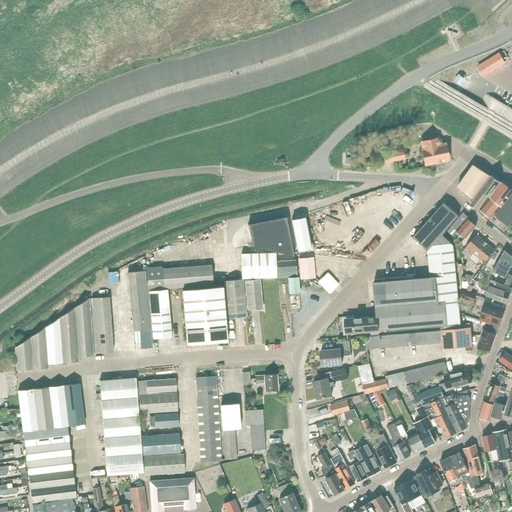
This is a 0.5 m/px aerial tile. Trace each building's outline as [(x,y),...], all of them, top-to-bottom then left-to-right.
[(499,54),(479,67),(484,76),(504,63),(499,54)] [(465,79),(465,78),(459,74),(454,80),(460,85),(465,79)] [(441,145),(440,139),(439,138),(421,142),(423,149),(421,150),(425,165),(449,159),(445,144),(441,145)] [(385,164),(406,160),(404,150),(384,154),(385,164)] [(363,170),(373,170),(373,161),(363,161),(363,170)] [(474,198),(490,176),(474,165),(459,185),(459,187),(474,198)] [(490,176),(474,198),(475,199),(471,203),(479,210),(502,182),(492,175),(491,176),(490,176)] [(505,201),(511,193),(511,189),(511,188),(503,181),(492,195),(501,202),(503,199),(505,201)] [(509,227),(511,224),(511,223),(511,194),(495,215),(509,227)] [(480,209),(481,210),(491,218),(501,206),(490,197),(480,209)] [(459,216),(444,203),(413,237),(428,250),(430,277),(374,282),(377,317),(375,317),(374,316),(370,317),(371,318),(355,319),(355,316),(343,317),(344,327),(347,327),(347,334),(348,334),(348,333),(371,331),(372,335),(379,334),(379,330),(441,325),(441,330),(442,330),(443,348),(454,347),(466,345),(467,351),(473,350),(471,327),(461,328),(460,323),(461,323),(454,245),(442,235),(459,216)] [(476,226),(474,224),(467,219),(469,217),(463,212),(451,226),(452,226),(448,231),(454,236),(458,232),(465,238),(476,226)] [(264,221),(269,250),(294,256),(286,217),(264,221)] [(302,218),(292,220),(299,255),(309,253),(307,241),(303,224),(302,218)] [(253,246),(269,250),(264,221),(248,225),(253,246)] [(466,248),(485,263),(495,250),(477,235),(466,248)] [(499,262),(494,271),(505,277),(511,263),(511,256),(505,251),(499,262)] [(296,260),(276,261),(275,253),(240,255),(242,280),(277,278),(297,277),(296,260)] [(395,266),(401,262),(395,253),(389,256),(395,266)] [(301,278),(315,277),(313,258),(299,259),(301,278)] [(164,289),(213,286),(211,266),(162,269),(162,267),(147,268),(148,290),(164,289)] [(490,279),(488,285),(511,293),(511,290),(511,270),(507,281),(500,278),(498,282),(490,279)] [(129,284),(146,282),(145,271),(128,272),(129,284)] [(329,293),(339,284),(328,273),(318,282),(329,293)] [(298,278),(288,279),(289,294),(299,293),(298,278)] [(248,311),(259,310),(264,309),(262,279),(247,281),(248,311)] [(228,320),(246,318),(247,318),(245,280),(226,282),(228,320)] [(148,292),(148,290),(147,283),(146,283),(146,282),(129,284),(130,294),(148,292)] [(490,286),(483,284),(481,289),(488,292),(486,296),(494,298),(494,299),(507,304),(511,294),(510,294),(511,293),(496,288),(490,286)] [(182,290),(187,345),(227,341),(223,287),(182,290)] [(460,297),(475,302),(477,295),(463,290),(460,297)] [(149,292),(153,339),(172,337),(168,291),(149,292)] [(149,301),(148,299),(148,292),(130,294),(131,303),(149,301)] [(92,308),(109,307),(109,297),(91,299),(92,308)] [(93,355),(93,354),(89,298),(74,308),(78,357),(93,355)] [(149,311),(149,305),(149,301),(131,303),(131,312),(149,311)] [(480,321),(499,328),(506,308),(487,301),(480,321)] [(110,316),(109,307),(92,308),(92,318),(110,316)] [(78,361),(78,357),(74,308),(59,318),(63,363),(78,361)] [(150,320),(150,313),(149,311),(131,312),(132,321),(150,320)] [(93,327),(111,325),(110,316),(92,318),(93,327)] [(47,364),(63,363),(59,318),(45,327),(47,364)] [(151,330),(150,321),(150,320),(132,321),(133,332),(139,331),(149,330),(151,330)] [(111,334),(111,325),(93,327),(94,336),(111,334)] [(48,368),(47,364),(45,327),(30,337),(32,369),(48,368)] [(496,335),(498,330),(490,327),(488,332),(484,331),(477,347),(490,352),(496,335)] [(149,330),(139,331),(141,349),(151,348),(149,330)] [(95,345),(112,343),(111,334),(94,336),(95,345)] [(397,347),(410,345),(409,334),(396,335),(397,347)] [(17,370),(32,369),(30,337),(15,347),(17,370)] [(366,349),(379,348),(378,337),(365,338),(366,349)] [(341,356),(351,355),(350,341),(337,342),(337,349),(321,350),(322,365),(342,364),(341,356)] [(113,352),(112,343),(95,345),(95,354),(113,352)] [(511,369),(511,356),(506,352),(500,361),(511,369)] [(442,375),(448,374),(445,361),(439,363),(442,375)] [(442,375),(439,363),(433,364),(436,377),(442,375)] [(370,364),(358,367),(360,372),(371,370),(370,364)] [(430,378),(436,377),(433,364),(427,366),(430,378)] [(430,378),(427,366),(421,367),(424,380),(430,378)] [(418,381),(424,380),(421,367),(415,369),(418,381)] [(334,382),(348,378),(346,368),(326,373),(328,378),(313,382),(318,399),(331,395),(329,387),(335,386),(334,382)] [(418,381),(415,369),(409,370),(412,383),(418,381)] [(371,370),(360,372),(363,385),(375,382),(371,370)] [(406,384),(412,383),(409,370),(403,372),(406,384)] [(440,384),(441,386),(442,389),(448,388),(472,383),(469,370),(445,376),(446,382),(440,384)] [(243,385),(244,385),(250,384),(250,372),(242,372),(243,385)] [(401,386),(406,384),(403,372),(398,373),(401,386)] [(396,387),(401,386),(398,373),(392,375),(396,387)] [(264,391),(277,390),(276,374),(264,375),(254,376),(255,384),(264,383),(264,391)] [(486,398),(495,402),(501,384),(505,376),(500,374),(497,384),(491,382),(486,398)] [(386,376),(387,378),(389,389),(396,387),(392,375),(386,376)] [(196,386),(216,385),(215,376),(195,378),(196,386)] [(122,398),(137,397),(135,378),(120,379),(122,398)] [(387,378),(375,382),(363,385),(366,394),(389,389),(387,378)] [(101,400),(122,398),(120,379),(99,381),(101,400)] [(148,394),(148,392),(176,391),(175,379),(145,381),(138,381),(138,395),(148,394)] [(63,385),(69,425),(84,423),(79,383),(63,385)] [(53,427),(69,425),(63,385),(48,387),(53,427)] [(196,395),(216,393),(216,385),(196,386),(196,395)] [(445,397),(442,389),(441,386),(420,394),(424,405),(434,400),(435,402),(441,399),(445,397)] [(38,429),(53,427),(48,387),(33,389),(38,429)] [(23,431),(38,429),(33,389),(18,391),(23,431)] [(398,397),(393,389),(386,393),(390,401),(398,397)] [(470,399),(468,391),(468,390),(451,395),(445,397),(441,399),(457,432),(467,427),(464,421),(469,418),(470,399)] [(379,391),(375,394),(379,402),(384,400),(379,391)] [(140,413),(177,411),(176,393),(148,394),(138,395),(140,413)] [(197,403),(217,402),(216,393),(196,395),(197,403)] [(506,405),(501,403),(502,401),(503,401),(505,394),(499,393),(496,402),(495,402),(495,404),(491,415),(502,418),(506,405)] [(102,419),(138,416),(137,397),(122,398),(101,400),(102,419)] [(457,432),(441,399),(435,402),(431,403),(438,417),(433,419),(437,426),(440,424),(446,437),(457,432)] [(422,400),(414,403),(417,409),(424,405),(422,400)] [(347,401),(331,405),(334,416),(350,411),(347,401)] [(491,415),(495,404),(484,401),(479,416),(490,420),(491,415)] [(198,412),(217,410),(217,402),(197,403),(198,412)] [(237,458),(235,429),(240,428),(239,404),(221,405),(223,430),(225,459),(237,458)] [(416,409),(422,420),(429,416),(424,405),(417,409),(416,409)] [(265,449),(264,424),(263,409),(245,411),(246,425),(250,425),(252,450),(265,449)] [(198,420),(218,419),(217,410),(198,412),(198,420)] [(155,428),(179,426),(178,413),(154,414),(155,428)] [(103,437),(140,435),(138,416),(102,419),(103,437)] [(199,428),(218,427),(218,419),(198,420),(199,428)] [(362,422),(366,431),(372,429),(368,419),(362,422)] [(428,427),(425,429),(421,420),(414,424),(418,432),(425,448),(436,442),(428,427)] [(397,426),(398,426),(396,423),(388,427),(393,439),(390,440),(394,447),(400,460),(410,455),(404,442),(402,438),(397,426)] [(408,435),(406,433),(407,433),(403,424),(398,426),(397,426),(402,438),(408,435)] [(70,441),(70,440),(68,426),(24,432),(25,446),(70,441)] [(199,437),(219,436),(218,427),(199,428),(199,437)] [(506,430),(494,432),(500,460),(511,457),(510,449),(508,450),(507,447),(510,446),(506,430)] [(415,453),(425,448),(418,432),(407,437),(415,453)] [(178,433),(143,436),(141,436),(143,454),(180,452),(178,433)] [(397,462),(388,446),(389,445),(384,434),(378,437),(380,442),(374,445),(377,451),(386,468),(397,462)] [(105,456),(141,453),(140,435),(103,437),(105,456)] [(483,437),(484,443),(486,451),(491,450),(493,461),(499,459),(493,435),(483,437)] [(200,445),(220,444),(219,436),(199,437),(200,445)] [(71,455),(71,454),(70,441),(25,446),(27,461),(71,455)] [(200,454),(220,452),(220,444),(200,445),(200,454)] [(368,444),(356,450),(369,476),(380,471),(372,454),(368,444)] [(478,478),(478,474),(484,472),(476,445),(464,449),(471,473),(475,485),(480,484),(478,478)] [(367,477),(359,462),(354,451),(348,454),(353,465),(350,467),(358,482),(367,477)] [(200,454),(201,462),(201,463),(221,461),(220,452),(200,454)] [(336,474),(337,473),(325,452),(318,457),(324,468),(321,470),(326,479),(334,495),(345,489),(336,474)] [(106,475),(131,473),(143,472),(141,453),(105,456),(106,475)] [(347,466),(344,460),(341,453),(331,459),(336,467),(338,466),(339,467),(335,469),(337,473),(346,489),(355,483),(347,468),(347,466)] [(475,487),(467,468),(460,453),(451,456),(461,477),(462,481),(467,479),(471,488),(475,487)] [(144,475),(184,472),(183,454),(143,457),(144,475)] [(277,464),(280,458),(273,454),(270,460),(277,464)] [(73,470),(73,468),(71,455),(27,461),(29,475),(73,470)] [(449,481),(461,477),(451,456),(440,461),(449,481)] [(419,473),(419,474),(415,476),(426,497),(440,490),(439,486),(443,484),(437,472),(433,474),(430,469),(426,471),(426,470),(419,473)] [(75,483),(75,482),(73,470),(29,475),(31,488),(75,483)] [(184,509),(196,508),(194,478),(150,481),(152,511),(164,510),(164,507),(184,505),(184,509)] [(401,504),(405,511),(412,511),(408,502),(421,495),(413,479),(394,488),(402,504),(401,504)] [(77,497),(76,492),(75,483),(31,488),(32,502),(77,497)] [(488,494),(494,492),(491,483),(476,488),(482,506),(489,497),(488,494)] [(284,511),(292,511),(299,510),(292,493),(291,493),(287,484),(278,487),(282,497),(279,498),(284,511)] [(98,486),(93,487),(96,503),(98,511),(110,511),(109,508),(103,510),(100,499),(98,486)] [(0,494),(2,495),(2,496),(17,493),(16,487),(12,488),(8,489),(0,489),(0,494)] [(132,511),(146,511),(143,487),(130,489),(132,511)] [(119,490),(110,491),(110,492),(115,511),(128,511),(125,503),(119,505),(117,497),(120,496),(119,490)] [(265,511),(264,509),(269,506),(264,493),(257,495),(260,503),(247,509),(247,511),(265,511)] [(387,511),(395,508),(388,496),(384,498),(382,495),(371,501),(377,511),(387,511)] [(70,511),(69,507),(69,506),(68,500),(68,499),(49,502),(32,504),(32,511),(70,511)] [(240,511),(235,499),(223,504),(227,511),(240,511)] [(375,511),(370,502),(353,511),(375,511)]
